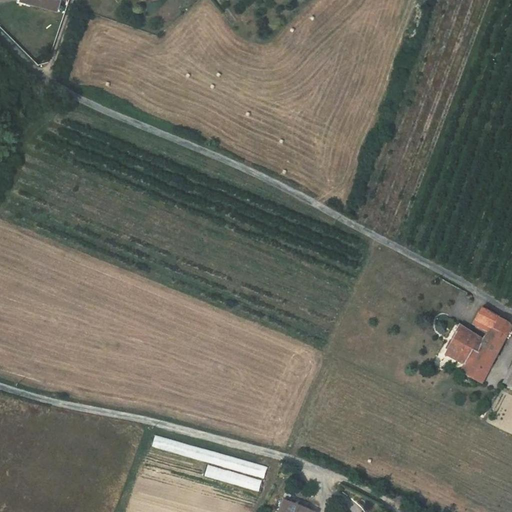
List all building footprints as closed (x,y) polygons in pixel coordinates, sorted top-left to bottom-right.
[(61,0),(32,0),(33,1),(59,8),(61,0)] [(495,359),(510,324),(477,311),(473,322),(476,324),(475,327),(488,333),(484,342),(458,329),(456,334),(452,342),(477,352),(495,359)] [(484,383),(495,359),(477,352),(452,342),(446,356),(463,364),(457,373),(484,383)] [(213,467),(263,479),(267,464),(150,436),(148,446),(175,452),(172,463),(190,467),(187,479),(209,485),(213,467)] [(312,511),(313,511),(281,497),(274,511),(312,511)]
